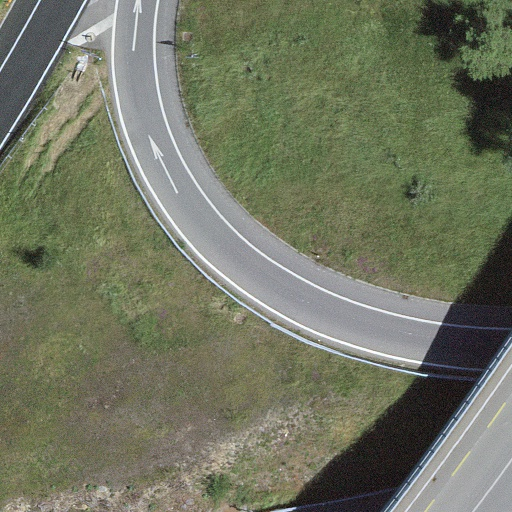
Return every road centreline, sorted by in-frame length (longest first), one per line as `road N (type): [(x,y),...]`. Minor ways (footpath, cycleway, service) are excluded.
road 1 (trunk): [(511,351),(403,339),(330,317),(266,284),(210,239),(150,134),(137,84),(140,0)]
road 2 (secondary): [(70,0),(0,111)]
